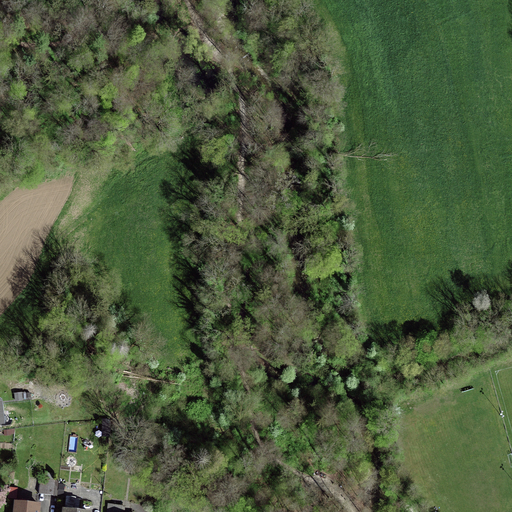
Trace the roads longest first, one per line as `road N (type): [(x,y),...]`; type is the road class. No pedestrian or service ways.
road 1 (track): [(351,511),(277,462),(250,419),(227,315),(243,108),(238,86),(184,0)]
road 2 (track): [(188,129),(116,173),(0,323)]
